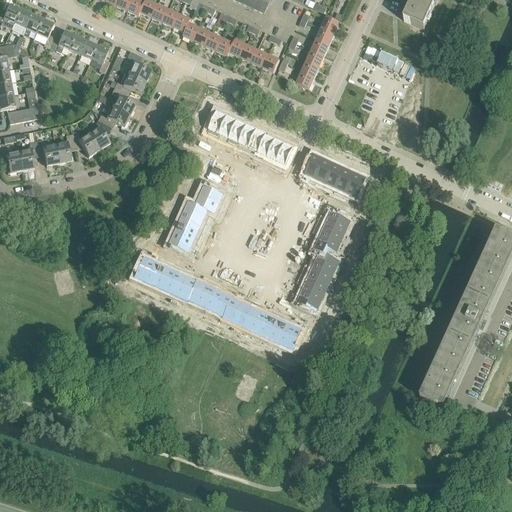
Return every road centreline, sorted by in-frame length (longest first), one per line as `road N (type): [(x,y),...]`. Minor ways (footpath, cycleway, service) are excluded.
road 1 (residential): [(0,198),(107,175),(126,162),(176,64)]
road 2 (residential): [(511,214),(316,124)]
road 3 (residential): [(316,124),(176,64)]
road 4 (residential): [(316,124),(372,0)]
road 5 (residential): [(176,64),(54,7)]
